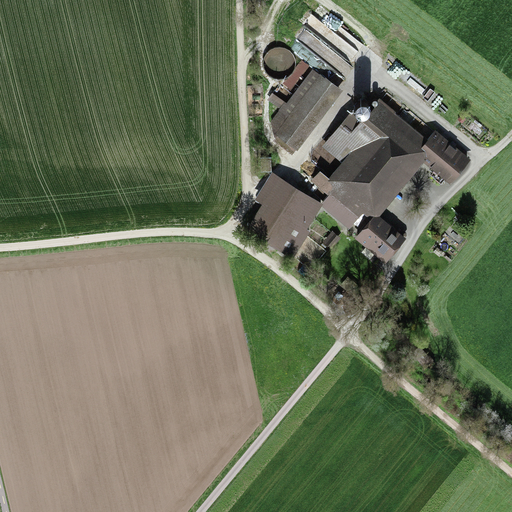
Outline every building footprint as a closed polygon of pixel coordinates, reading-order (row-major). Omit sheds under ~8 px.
[(323,76),(279,132),(296,146),(340,89),(323,76)] [(365,209),(368,212),(416,152),(429,163),(447,142),(433,131),(429,138),(380,101),(365,119),(354,110),(324,145),(352,167),(338,184),(319,173),(313,180),(328,193),(320,201),(281,178),(247,227),(293,255),(321,205),(350,227),(365,209)] [(447,142),(429,163),(449,180),(467,159),(447,142)] [(272,156),(262,156),(262,171),(272,170),(272,156)] [(400,239),(374,217),(359,236),(385,257),(400,239)]
